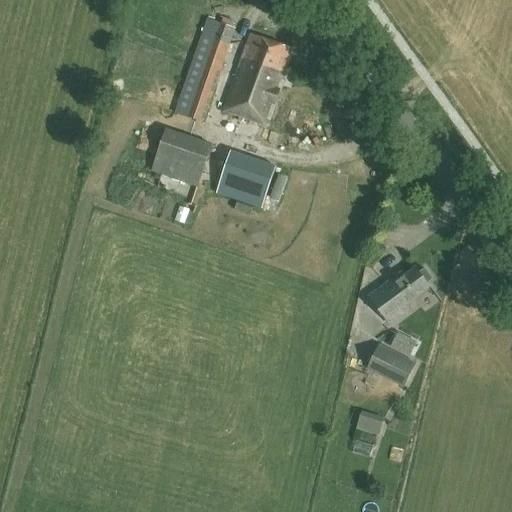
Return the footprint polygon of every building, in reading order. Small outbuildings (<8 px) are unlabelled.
[(204,122),(236,29),(220,23),(206,19),(187,75),(198,78),(185,116),(204,122)] [(294,49),(250,34),(224,112),(268,127),(294,49)] [(292,120),(301,136),(318,127),(308,110),(292,120)] [(198,187),(213,145),(165,130),(152,171),(198,187)] [(375,294),(391,316),(430,287),(426,283),(431,279),(424,270),(419,273),(415,268),(405,276),(403,273),(375,294)] [(403,387),(416,364),(379,345),(367,369),(403,387)] [(369,415),(364,431),(382,437),(388,421),(369,415)]
